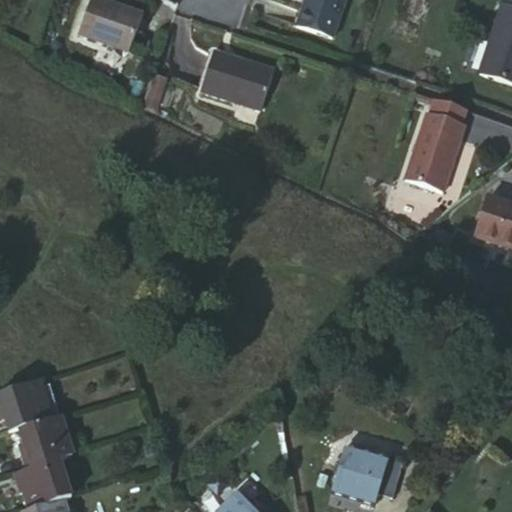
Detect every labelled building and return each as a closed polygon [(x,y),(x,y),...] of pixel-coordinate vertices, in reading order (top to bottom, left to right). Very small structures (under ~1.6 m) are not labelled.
[(307,0),(296,36),(330,48),(345,0),(307,0)] [(98,3),(83,33),(132,59),(147,28),(98,3)] [(511,7),(503,5),(479,77),(511,88),(511,7)] [(213,64),(199,106),(258,125),(274,84),(213,64)] [(146,105),(185,111),(189,82),(150,76),(146,105)] [(436,103),(431,118),(459,128),(464,112),(436,103)] [(426,116),(403,185),(441,198),(464,129),(459,128),(431,118),(426,116)] [(511,205),(489,198),(476,240),(511,251),(511,205)] [(42,382),(0,395),(0,409),(2,415),(9,413),(15,433),(21,431),(54,421),(42,382)] [(54,421),(21,431),(28,450),(19,452),(27,470),(62,459),(74,455),(63,418),(54,421)] [(340,442),(329,485),(378,499),(383,484),(396,488),(404,458),(340,442)] [(27,470),(18,472),(24,491),(32,489),(38,509),(61,501),(74,497),(62,459),(27,470)] [(264,511),(247,494),(228,511),(264,511)] [(38,509),(27,511),(26,511),(64,511),(61,501),(38,509)]
